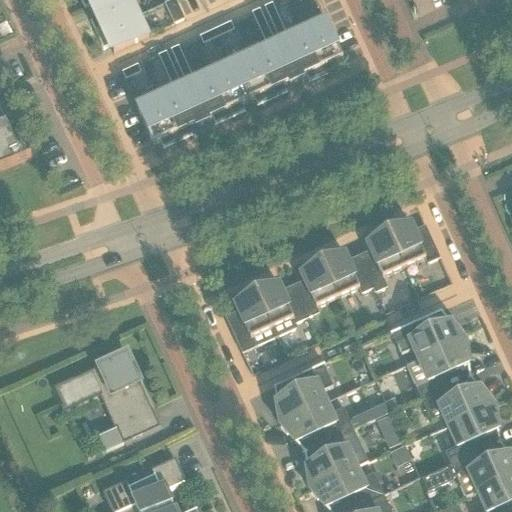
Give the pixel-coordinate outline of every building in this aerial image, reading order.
[(92,7),(94,12),(121,0),(80,0),(85,10),(92,7)] [(90,21),(97,36),(139,17),(131,0),(121,0),(94,12),(97,18),(90,21)] [(174,26),(185,21),(176,0),(165,6),(174,26)] [(272,24),(279,21),(272,5),(265,9),(272,24)] [(259,30),(267,26),(260,11),(252,14),(259,30)] [(97,36),(104,51),(111,48),(114,56),(115,56),(115,54),(149,39),(139,17),(97,36)] [(272,24),(279,40),(286,36),(279,21),(272,24)] [(215,31),(219,39),(234,32),(231,24),(215,31)] [(301,79),(307,77),(309,82),(308,82),(309,84),(339,70),(339,69),(338,69),(336,63),(343,60),(327,25),(232,67),(248,103),(255,100),(257,106),(257,107),(287,93),(287,92),(286,92),(284,87),(289,84),(290,86),(301,81),(301,79)] [(259,30),(266,45),(274,42),(267,26),(259,30)] [(219,39),(215,31),(200,38),(203,46),(219,39)] [(179,48),(171,51),(178,67),(186,63),(179,48)] [(166,53),(158,57),(165,72),(173,69),(166,53)] [(186,63),(178,67),(185,82),(193,79),(186,63)] [(138,66),(122,73),(126,81),(141,74),(138,66)] [(242,106),(248,103),(232,67),(137,110),(154,146),(161,143),(164,148),(163,149),(163,150),(193,136),(193,135),(192,135),(190,129),(196,127),(197,129),(208,124),(207,122),(213,119),(215,125),(215,126),(245,112),(245,111),(244,112),(242,106)] [(173,69),(165,72),(173,88),(180,84),(173,69)] [(0,172),(14,167),(24,163),(32,160),(31,159),(23,162),(0,113),(0,172)] [(426,229),(413,235),(411,230),(412,229),(412,228),(407,230),(405,224),(386,232),(404,271),(424,262),(427,268),(440,262),(426,229)] [(372,292),(374,296),(387,290),(383,281),(404,271),(386,232),(369,240),(371,245),(367,248),(367,249),(369,248),(371,253),(358,259),(373,292),(372,292)] [(372,291),(372,292),(373,292),(358,259),(347,264),(345,259),(346,258),(346,257),(341,259),(338,253),(320,262),(338,302),(358,292),(360,297),(372,291)] [(293,289),(307,321),(319,316),(317,312),(338,302),(320,262),(303,270),(305,276),(301,278),(301,279),(303,278),(305,284),(293,289)] [(254,292),(272,331),(292,322),(294,327),(307,321),(293,289),(281,294),(279,289),(280,288),(280,287),(275,289),(272,283),(254,292)] [(256,350),(252,341),(272,331),(254,292),(237,300),(239,306),(234,308),(235,309),(236,308),(239,314),(227,319),(243,356),(256,350)] [(413,352),(418,364),(464,343),(448,323),(447,324),(447,325),(421,337),(416,326),(418,325),(417,324),(390,336),(390,338),(392,337),(401,357),(413,352)] [(468,367),(464,343),(418,364),(406,369),(415,389),(421,402),(445,391),(440,379),(466,366),(466,367),(468,367)] [(100,397),(124,447),(160,431),(127,358),(54,391),(64,414),(100,397)] [(276,403),(280,428),(325,406),(326,406),(321,395),(333,390),(323,369),(324,368),(324,367),(296,380),(297,382),(299,381),(304,391),(278,404),(278,403),(276,403)] [(445,391),(421,402),(431,424),(443,418),(448,429),(494,409),(478,389),(477,390),(477,391),(451,403),(445,391)] [(395,400),(386,404),(391,413),(399,409),(395,400)] [(326,406),(325,406),(280,428),(296,447),(298,446),(297,446),(323,433),(329,445),(353,433),(343,411),(331,417),(326,406)] [(457,449),(445,455),(450,468),(475,457),(470,445),(496,433),(498,433),(494,409),(448,429),(457,449)] [(391,420),(378,426),(383,438),(397,432),(391,420)] [(363,455),(353,433),(329,445),(334,457),(308,470),(308,469),(306,469),(311,493),(356,472),(351,460),(363,455)] [(480,468),(475,457),(450,468),(465,501),(478,495),(511,479),(511,460),(507,455),(506,456),(507,456),(480,468)] [(174,511),(167,496),(187,487),(176,464),(152,475),(154,480),(129,491),(127,486),(103,497),(109,511),(174,511)] [(361,482),(356,472),(311,493),(311,494),(326,511),(328,511),(354,499),(359,510),(384,498),(373,477),(361,482)] [(485,511),(500,511),(499,510),(511,504),(511,479),(478,495),(485,511)] [(389,511),(384,498),(359,510),(359,511),(389,511)]
